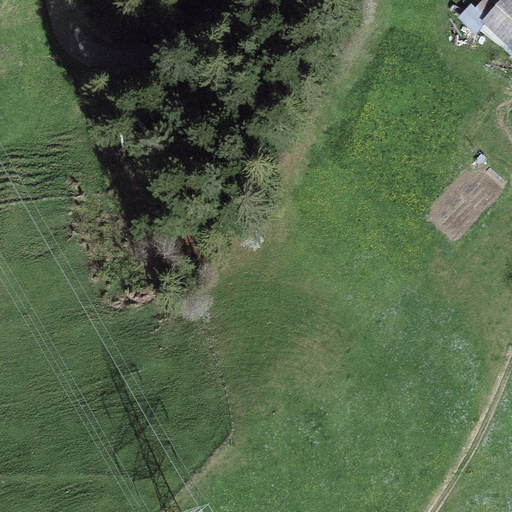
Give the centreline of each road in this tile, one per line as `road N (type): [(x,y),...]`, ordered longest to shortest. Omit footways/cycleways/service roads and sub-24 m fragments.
road 1 (track): [(56,0),(72,38),(115,54),(254,0)]
road 2 (track): [(511,361),(433,511)]
